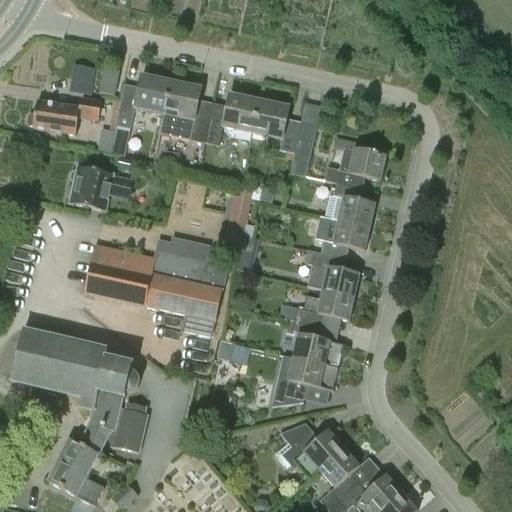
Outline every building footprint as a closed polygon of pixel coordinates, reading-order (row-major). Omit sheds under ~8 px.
[(75,68),(73,80),(93,83),(95,71),(75,68)] [(104,69),(99,95),(114,98),(120,73),(104,69)] [(123,96),(116,128),(130,131),(134,111),(164,118),(171,85),(141,79),(137,99),(123,96)] [(190,143),(204,146),(211,115),(197,112),(201,92),(171,85),(164,118),(194,125),(190,143)] [(223,132),(252,138),(259,105),(230,99),(227,111),(225,119),(211,115),(204,146),(205,146),(219,149),(220,142),(223,132)] [(32,129),(32,131),(75,138),(79,120),(98,123),(101,104),(81,100),(80,110),(37,103),(34,117),(31,117),(28,119),(27,126),(29,128),(32,129)] [(280,154),(294,157),(299,134),(285,131),(289,112),(259,105),(252,138),(282,145),(280,154)] [(299,134),(294,157),(290,177),(306,180),(317,130),(301,127),(299,134)] [(98,154),(112,157),(116,132),(102,130),(98,154)] [(324,185),(337,188),(362,193),(364,182),(381,186),(386,161),(354,154),(356,145),(338,141),(336,149),(345,151),(340,174),(327,171),(324,185)] [(135,162),(128,160),(119,158),(116,170),(132,173),(135,162)] [(71,185),(74,185),(69,207),(102,214),(105,214),(108,197),(128,201),(132,184),(112,180),(113,178),(77,170),(76,174),(74,173),(70,175),(69,181),(71,185)] [(265,204),(267,191),(255,188),(252,201),(265,204)] [(324,221),(339,224),(370,232),(375,209),(359,206),(362,193),(337,188),(334,200),(329,199),(324,221)] [(232,196),(228,234),(245,236),(249,198),(232,196)] [(323,246),(320,258),(345,264),(348,251),(365,255),(370,232),(339,224),(333,248),(323,246)] [(245,239),(254,241),(257,229),(247,227),(245,239)] [(226,254),(238,257),(241,243),(229,241),(226,254)] [(222,293),(210,290),(216,267),(158,253),(156,263),(107,252),(107,253),(97,251),(97,249),(95,249),(84,295),(145,309),(145,307),(156,310),(155,311),(214,325),(222,293)] [(345,264),(320,258),(307,255),(304,267),(327,272),(322,294),(354,301),(359,280),(342,276),(345,264)] [(349,325),(354,301),(322,294),(320,303),(306,299),(302,314),(281,309),(278,321),(320,331),(323,319),(349,325)] [(109,434),(101,448),(136,456),(146,418),(142,417),(144,410),(124,405),(122,413),(119,412),(122,399),(125,400),(126,395),(128,394),(133,393),(135,392),(137,391),(138,389),(139,385),(138,380),(137,378),(135,377),(133,376),(131,374),(132,369),(107,363),(109,353),(90,349),(91,346),(82,344),(81,347),(22,333),(10,382),(81,398),(79,407),(93,410),(89,428),(109,434)] [(292,361),(339,372),(344,350),(297,339),(292,361)] [(218,361),(229,364),(233,347),(221,345),(218,361)] [(339,372),(292,361),(283,359),(272,411),(303,406),(307,389),(333,395),(339,372)] [(309,482),(320,472),(345,451),(329,434),(320,442),(307,426),(280,438),(288,447),(275,459),(287,472),(291,469),(295,473),(299,470),(309,482)] [(84,480),(101,448),(109,434),(89,428),(79,446),(70,442),(48,485),(79,501),(88,483),(84,480)] [(320,503),(327,511),(329,511),(378,470),(370,460),(360,469),(345,451),(320,472),(336,490),(320,503)] [(348,511),(355,506),(360,511),(384,511),(403,496),(387,478),(386,479),(378,470),(329,511),(348,511)] [(110,500),(121,511),(123,511),(138,498),(126,485),(110,500)] [(384,511),(416,511),(403,496),(384,511)]
